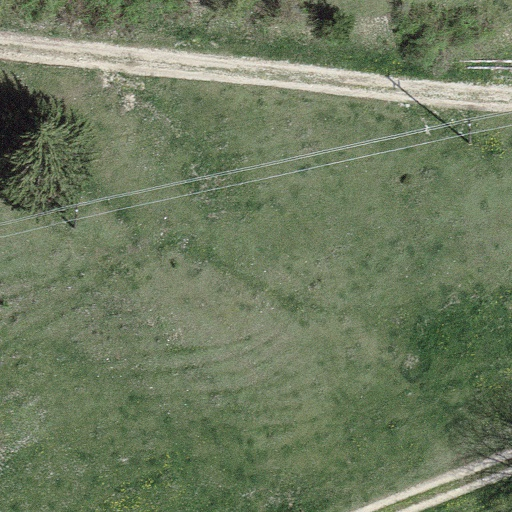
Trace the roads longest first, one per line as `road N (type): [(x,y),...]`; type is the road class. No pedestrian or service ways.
road 1 (track): [(511,97),(0,39)]
road 2 (track): [(385,511),(511,462)]
